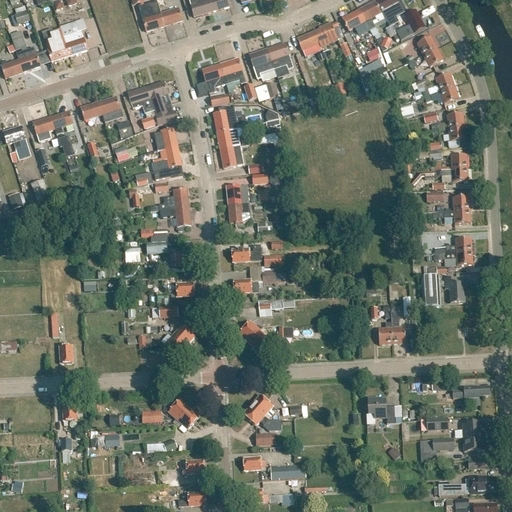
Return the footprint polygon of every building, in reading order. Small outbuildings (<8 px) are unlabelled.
[(188,0),(194,19),(212,14),(207,0),(188,0)] [(227,0),(207,0),(212,14),(230,8),(227,0)] [(406,13),(398,0),(397,0),(395,1),(394,0),(380,0),(375,3),(381,14),(382,14),(389,28),(395,25),(400,23),(397,18),(406,13)] [(146,33),(164,28),(161,16),(160,16),(156,3),(139,8),(146,33)] [(370,20),(381,14),(375,3),(359,12),(365,23),(370,32),(372,37),(378,34),(370,20)] [(179,10),(161,16),(164,28),(182,22),(179,10)] [(14,16),(18,27),(30,22),(27,12),(14,16)] [(359,12),(342,21),(348,32),(365,23),(359,12)] [(396,34),(401,43),(425,30),(416,12),(404,18),(409,27),(396,34)] [(314,33),(321,50),(338,42),(331,26),(314,33)] [(70,58),(66,46),(63,39),(60,30),(49,33),(52,42),(46,44),(48,52),(52,64),(70,58)] [(372,37),(370,32),(364,35),(367,40),(372,37)] [(81,33),(63,38),(66,46),(70,58),(88,52),(84,40),(83,40),(81,33)] [(314,33),(297,41),(302,53),(319,45),(321,50),(314,33)] [(384,38),(377,42),(382,53),(388,50),(392,41),(384,38)] [(431,38),(417,46),(423,58),(437,50),(431,38)] [(267,51),(274,70),(273,70),(274,71),(287,66),(289,71),(293,70),(285,45),(267,51)] [(351,57),(346,45),(340,47),(345,59),(351,57)] [(19,62),(23,74),(41,68),(34,49),(23,53),(17,55),(19,62)] [(369,63),(380,60),(378,50),(366,53),(369,63)] [(437,50),(423,58),(429,69),(443,62),(437,50)] [(267,51),(249,57),(253,69),(257,81),(261,80),(260,76),(274,71),(273,70),(274,70),(267,51)] [(220,66),(226,86),(240,82),(241,86),(246,84),(242,73),(238,61),(220,66)] [(19,62),(1,68),(5,80),(23,74),(19,62)] [(215,90),(226,86),(220,66),(202,72),(206,84),(209,96),(216,94),(215,90)] [(390,82),(382,68),(361,80),(369,93),(390,82)] [(450,76),(435,81),(439,93),(454,88),(450,76)] [(423,80),(414,84),(417,91),(421,90),(424,99),(430,97),(427,87),(423,80)] [(158,128),(177,124),(175,113),(166,114),(161,98),(168,96),(164,84),(146,89),(150,102),(156,118),(158,128)] [(335,86),(337,97),(345,95),(343,84),(335,86)] [(275,85),(265,88),(269,101),(278,99),(275,85)] [(244,89),(248,103),(257,100),(252,86),(244,89)] [(454,88),(439,93),(444,106),(459,101),(454,88)] [(128,96),(126,96),(127,102),(130,101),(132,107),(150,102),(146,89),(128,95),(128,96)] [(228,97),(211,100),(212,108),(229,105),(228,97)] [(123,120),(116,99),(98,104),(102,117),(105,126),(111,124),(123,120)] [(282,105),(284,115),(309,110),(307,100),(282,105)] [(102,117),(98,104),(80,110),(84,122),(102,117)] [(400,108),(402,120),(414,117),(412,105),(400,108)] [(217,134),(237,130),(238,130),(234,112),(213,116),(217,134)] [(69,113),(51,119),(55,131),(73,126),(69,113)] [(435,115),(422,118),(424,124),(437,122),(435,115)] [(438,132),(448,131),(464,129),(462,115),(446,117),(447,125),(431,127),(431,133),(438,132)] [(153,118),(141,121),(143,131),(155,128),(153,118)] [(51,119),(33,125),(39,144),(51,141),(49,133),(55,131),(51,119)] [(128,123),(117,126),(120,141),(132,138),(128,123)] [(22,128),(4,134),(8,146),(13,144),(15,151),(22,149),(19,142),(26,141),(22,128)] [(464,129),(448,131),(450,144),(466,142),(464,129)] [(160,134),(153,135),(157,153),(164,151),(164,152),(178,149),(174,130),(160,133),(160,134)] [(237,130),(217,134),(221,152),(240,148),(237,130)] [(258,146),(282,144),(281,134),(257,139),(258,146)] [(69,137),(58,141),(61,149),(62,149),(70,173),(80,170),(69,137)] [(98,158),(94,144),(86,146),(91,160),(98,158)] [(429,146),(430,153),(440,151),(440,144),(429,146)] [(117,163),(137,158),(134,148),(126,151),(126,148),(114,151),(117,163)] [(224,171),(244,167),(240,148),(221,152),(224,171)] [(166,161),(159,163),(161,171),(168,169),(168,170),(181,167),(178,149),(164,152),(166,161)] [(49,166),(44,150),(37,152),(42,168),(49,166)] [(467,157),(450,158),(451,171),(467,170),(467,157)] [(262,165),(248,167),(249,176),(263,174),(262,165)] [(451,171),(442,172),(435,172),(435,173),(419,174),(410,184),(413,188),(421,178),(452,177),(452,184),(468,183),(467,170),(451,171)] [(110,173),(113,183),(119,181),(116,171),(110,173)] [(150,173),(134,177),(137,188),(152,184),(150,173)] [(252,176),(252,186),(268,185),(267,175),(252,176)] [(31,186),(39,210),(51,205),(43,182),(31,186)] [(155,186),(156,195),(169,194),(168,185),(155,186)] [(247,186),(227,188),(229,207),(249,205),(247,186)] [(176,211),(189,210),(187,191),(174,192),(174,198),(164,200),(164,206),(159,207),(160,213),(169,212),(176,211)] [(426,194),(426,204),(443,203),(443,193),(426,194)] [(19,195),(8,198),(12,211),(23,208),(19,195)] [(258,196),(258,204),(267,203),(266,195),(258,196)] [(140,209),(139,197),(132,198),(133,210),(140,209)] [(469,199),(453,200),(454,213),(470,212),(469,199)] [(249,205),(229,207),(230,226),(237,225),(238,229),(244,229),(243,221),(251,220),(249,205)] [(437,207),(437,214),(432,214),(432,220),(444,219),(444,220),(454,219),(454,226),(470,225),(470,212),(454,213),(444,213),(443,207),(437,207)] [(189,210),(176,211),(169,212),(170,218),(177,218),(178,234),(184,233),(184,229),(191,228),(189,210)] [(18,223),(11,226),(14,233),(21,231),(18,223)] [(257,226),(258,234),(272,233),(271,225),(257,226)] [(167,239),(167,231),(154,232),(143,233),(143,240),(167,239)] [(456,254),(472,254),(471,240),(455,241),(455,247),(445,248),(445,249),(434,249),(434,255),(456,254)] [(146,245),(147,256),(167,255),(166,244),(146,245)] [(249,250),(232,251),(233,265),(250,264),(250,263),(254,263),(261,263),(260,248),(253,248),(253,254),(249,254),(249,250)] [(125,264),(140,263),(139,250),(125,251),(125,264)] [(175,255),(175,264),(171,264),(171,268),(175,268),(193,267),(192,254),(175,255)] [(472,254),(456,254),(434,255),(434,262),(456,261),(457,268),(473,267),(472,254)] [(284,257),(264,258),(264,269),(284,268),(284,257)] [(250,281),(234,282),(234,295),(252,295),(263,294),(263,286),(275,285),(275,273),(264,273),(264,269),(249,270),(250,281)] [(445,280),(445,283),(439,284),(439,278),(421,279),(422,310),(440,309),(439,288),(445,288),(446,291),(450,291),(450,306),(465,305),(464,285),(456,286),(456,279),(445,280)] [(177,295),(173,295),(173,299),(177,299),(195,298),(194,285),(176,286),(177,295)] [(158,309),(159,321),(179,320),(179,308),(158,309)] [(391,325),(392,346),(406,346),(405,330),(399,330),(398,319),(397,319),(397,314),(390,314),(391,320),(391,325)] [(247,345),(262,329),(260,327),(257,330),(250,323),(238,337),(247,345)] [(379,347),(392,346),(391,325),(385,325),(385,331),(378,331),(379,347)] [(170,334),(186,348),(195,339),(182,327),(176,334),(173,331),(170,334)] [(265,332),(262,329),(247,345),(258,355),(270,341),(263,334),(265,332)] [(170,334),(168,337),(171,339),(165,346),(178,358),(186,348),(170,334)] [(16,343),(0,343),(0,353),(17,353),(16,343)] [(60,349),(59,349),(60,366),(73,365),(72,348),(63,349),(63,344),(59,345),(60,349)] [(431,384),(432,393),(448,392),(447,383),(431,384)] [(464,392),(452,392),(453,400),(465,400),(465,401),(480,400),(480,399),(489,398),(489,389),(477,390),(477,388),(464,389),(464,392)] [(267,415),(273,409),(260,397),(252,407),(267,421),(270,418),(267,415)] [(368,401),(369,417),(375,416),(375,421),(386,420),(387,426),(395,425),(395,408),(386,409),(386,401),(378,402),(378,401),(368,401)] [(175,421),(173,424),(175,426),(190,410),(180,402),(168,415),(175,421)] [(76,405),(63,406),(63,423),(64,423),(64,428),(68,427),(68,423),(77,423),(76,405)] [(269,423),(267,421),(252,407),(243,416),(256,428),(260,423),(265,427),(263,429),(269,434),(281,433),(281,423),(269,423)] [(190,410),(175,426),(178,429),(181,425),(188,432),(199,419),(190,410)] [(163,413),(143,414),(143,426),(163,426),(163,413)] [(427,421),(427,432),(448,431),(448,420),(427,421)] [(483,425),(462,426),(463,440),(484,439),(483,425)] [(256,448),(275,448),(275,436),(256,436),(256,448)] [(105,437),(105,448),(118,448),(118,437),(105,437)] [(484,439),(463,440),(464,454),(485,453),(484,439)] [(71,453),(71,441),(60,442),(61,454),(71,453)] [(166,454),(177,449),(174,441),(163,446),(166,454)] [(454,441),(433,442),(433,453),(454,452),(454,441)] [(395,449),(389,454),(396,463),(402,458),(395,449)] [(261,459),(244,460),(244,473),(262,472),(266,472),(266,468),(261,469),(261,459)] [(468,462),(469,471),(482,471),(482,462),(468,462)] [(187,473),(183,473),(183,477),(187,476),(204,476),(204,463),(187,463),(187,473)] [(178,473),(166,473),(166,480),(166,488),(178,487),(178,473)] [(497,494),(496,480),(486,480),(486,478),(469,479),(469,482),(465,482),(466,486),(438,487),(438,488),(433,488),(434,497),(439,496),(439,498),(461,497),(470,496),(470,497),(486,496),(486,494),(497,494)] [(13,486),(11,493),(21,495),(22,488),(14,486),(13,486)] [(246,505),(263,505),(263,504),(269,504),(269,505),(281,504),(281,508),(293,507),(293,496),(269,498),(268,496),(263,497),(263,491),(245,492),(246,505)] [(188,496),(189,502),(178,502),(178,509),(189,508),(189,509),(206,508),(206,495),(188,496)] [(455,511),(469,511),(469,510),(469,500),(445,502),(446,508),(455,507),(455,511)]
